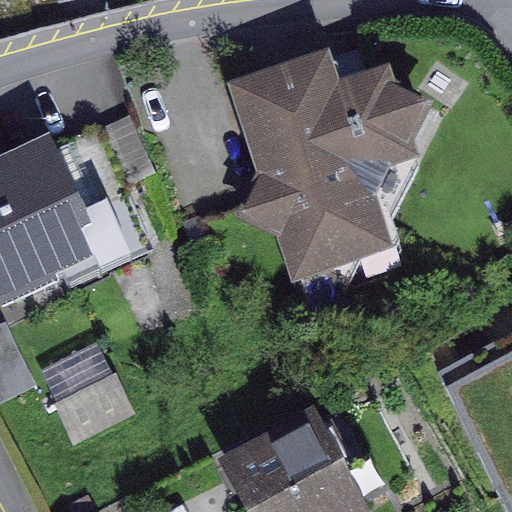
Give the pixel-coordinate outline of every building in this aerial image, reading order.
[(333,74),(234,104),(249,157),(291,296),(396,265),(373,190),(413,179),(408,163),(428,121),(410,112),(391,104),(387,93),(343,106),(333,74)] [(49,118),(0,140),(0,256),(6,270),(99,229),(49,118)] [(71,452),(135,429),(108,355),(44,378),(71,452)] [(511,371),(477,388),(511,463),(511,371)] [(223,445),(261,511),(298,511),(355,479),(307,397),(223,445)]
